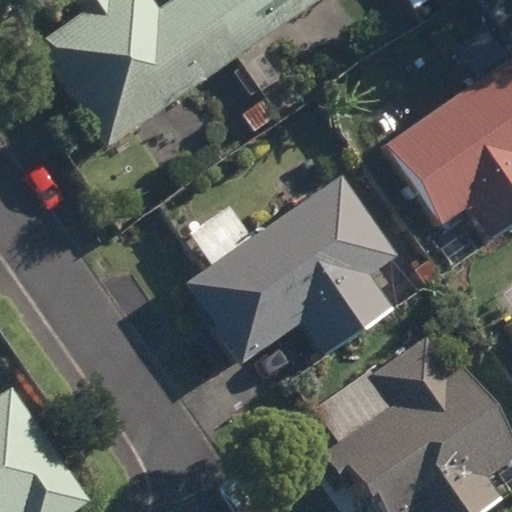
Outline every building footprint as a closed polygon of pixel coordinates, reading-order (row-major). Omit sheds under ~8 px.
[(237,67),(190,0),(189,0),(162,20),(148,0),(115,0),(110,4),(107,0),(100,0),(81,14),(86,20),(38,53),(108,156),(237,67)] [(190,0),(237,67),(334,0),(190,0)] [(406,0),(417,15),(438,0),(406,0)] [(443,57),(467,93),(501,68),(478,34),(443,57)] [(468,215),(491,249),(511,234),(511,68),(384,155),(439,235),(468,215)] [(258,106),(239,119),(250,134),(268,121),(258,106)] [(190,292),(245,372),(304,331),(328,366),(395,320),(385,306),(408,290),(393,269),(398,266),(343,187),(255,249),(231,213),(189,242),(213,277),(190,292)] [(497,511),(502,509),(487,487),(511,469),(511,446),(460,371),(449,378),(429,347),(376,383),(398,414),(322,466),(344,498),(357,489),(372,511),(497,511)] [(12,397),(0,405),(0,511),(90,511),(92,511),(12,397)]
